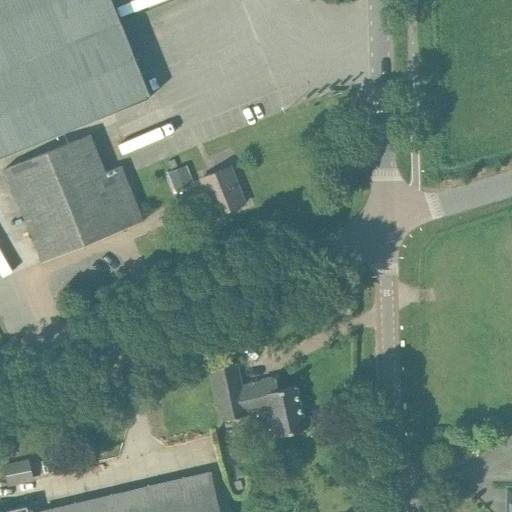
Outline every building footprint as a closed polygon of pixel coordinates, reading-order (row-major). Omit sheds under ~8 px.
[(0,0),(0,155),(150,96),(111,0),(0,0)] [(90,133),(4,168),(42,261),(143,220),(121,165),(105,171),(90,133)] [(186,165),(167,172),(175,192),(194,184),(186,165)] [(229,166),(200,177),(215,215),(244,203),(229,166)] [(306,428),(297,386),(279,390),(276,378),(242,385),(236,361),(212,367),(223,419),(249,413),(249,410),(271,405),(277,434),(306,428)] [(28,459),(3,464),(8,487),(33,481),(28,459)] [(219,511),(210,471),(41,511),(219,511)]
